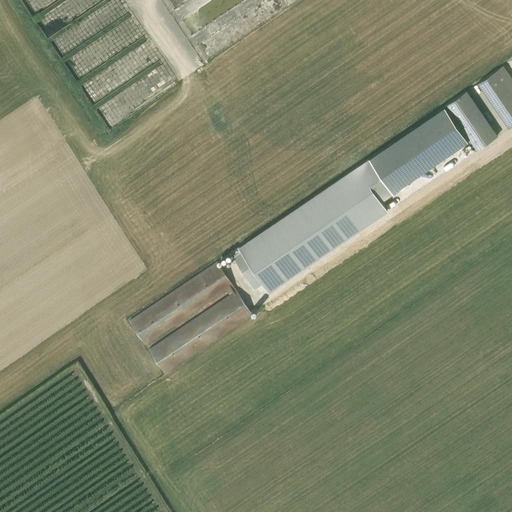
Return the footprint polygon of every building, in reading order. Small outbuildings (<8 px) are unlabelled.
[(490,93),(511,125),(511,77),(503,65),(478,83),(486,95),(490,93)] [(445,105),(476,150),(498,135),(467,90),(445,105)] [(444,107),(368,159),(390,191),(467,139),(444,107)] [(229,252),(254,286),(261,281),(268,290),(386,209),(380,200),(391,192),(367,158),(229,252)] [(232,286),(217,261),(129,320),(145,345),(232,286)] [(149,349),(165,373),(252,314),(236,290),(149,349)]
